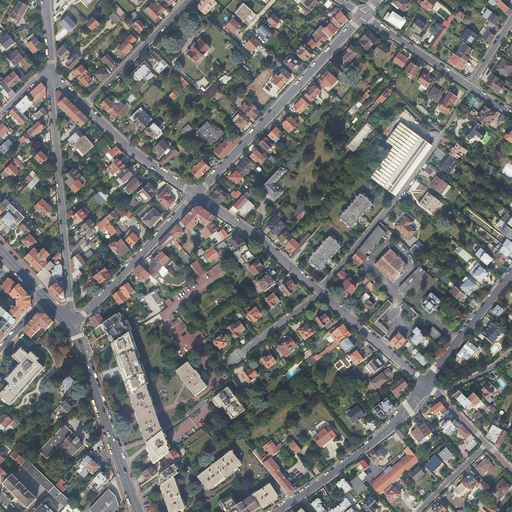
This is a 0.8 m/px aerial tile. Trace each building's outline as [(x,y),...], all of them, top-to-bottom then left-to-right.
[(21,21),(29,5),(20,0),(11,16),(21,21)] [(112,0),(106,0),(105,2),(111,8),(116,3),(112,0)] [(213,0),(203,0),(197,7),(205,14),(216,2),(213,0)] [(301,0),(301,1),(298,4),(308,13),(319,2),(316,0),(301,0)] [(405,0),(393,0),(393,2),(403,10),(409,3),(405,0)] [(436,0),(422,0),(421,3),(425,6),(425,5),(431,9),(434,6),(433,5),(436,0)] [(488,0),(487,1),(492,6),(496,1),(497,2),(496,4),(505,12),(509,8),(500,0),(488,0)] [(59,10),(64,14),(70,7),(65,2),(59,10)] [(124,22),(126,20),(129,17),(116,3),(111,8),(114,11),(119,17),(122,20),(123,21),(124,22)] [(160,15),(165,9),(160,4),(157,8),(151,3),(144,10),(154,19),(159,14),(160,15)] [(460,10),(463,12),(466,8),(467,9),(470,6),(465,3),(461,9),(460,10)] [(253,11),(244,4),(236,13),(244,21),(253,11)] [(331,20),(337,28),(347,18),(341,12),(340,11),(335,8),(331,13),(335,17),(331,20)] [(483,16),(487,19),(494,24),(499,18),(493,13),(494,12),(490,8),(483,16)] [(114,22),(119,17),(114,11),(109,16),(114,22)] [(393,12),(391,14),(388,19),(389,20),(400,28),(405,20),(393,12)] [(77,24),(66,14),(60,22),(70,32),(77,24)] [(273,14),(267,20),(275,27),(278,24),(277,23),(280,20),(273,14)] [(99,23),(93,17),(87,23),(93,29),(99,23)] [(437,21),(433,18),(428,25),(432,28),(437,21)] [(413,36),(419,40),(423,34),(420,33),(425,24),(417,19),(411,28),(415,30),(414,31),(416,33),(413,36)] [(442,24),(442,25),(447,29),(451,24),(445,19),(442,24)] [(491,28),(494,24),(487,19),(484,22),(491,28)] [(139,32),(144,26),(138,20),(132,26),(139,32)] [(229,26),(224,32),(229,36),(232,32),(236,35),(238,32),(240,29),(242,27),(234,20),(231,24),(230,23),(228,26),(229,26)] [(127,34),(131,29),(130,28),(124,22),(123,21),(121,22),(127,30),(125,32),(127,34)] [(322,25),(316,31),(319,35),(325,40),(326,41),(337,30),(331,23),(325,28),(322,25)] [(265,38),(270,32),(263,25),(257,32),(265,38)] [(430,43),(435,47),(438,42),(446,30),(447,29),(442,25),(430,43)] [(274,28),(271,31),(277,36),(279,33),(274,28)] [(468,46),(476,34),(467,28),(459,39),(463,42),(468,46)] [(11,37),(10,36),(5,30),(1,33),(4,38),(6,37),(8,39),(11,37)] [(494,35),(486,30),(481,37),(489,43),(494,35)] [(369,31),(359,41),(367,49),(377,39),(369,31)] [(42,45),(33,34),(26,39),(28,41),(29,40),(30,42),(27,44),(33,52),(42,45)] [(127,39),(119,47),(125,53),(133,46),(131,44),(136,39),(131,34),(126,39),(127,39)] [(325,40),(319,35),(313,41),(312,39),(308,43),(313,48),(316,44),(319,47),(325,40)] [(252,37),(246,44),(253,50),(259,43),(252,37)] [(200,39),(187,53),(196,62),(210,48),(200,39)] [(380,42),(374,52),(384,58),(390,49),(380,42)] [(467,56),(472,48),(468,46),(463,42),(455,54),(467,62),(469,57),(467,56)] [(298,51),(297,53),(303,59),(305,58),(307,59),(314,52),(304,43),(297,50),(298,51)] [(364,58),(352,45),(341,56),(343,58),(340,61),(345,66),(352,58),(358,63),(364,58)] [(58,53),(64,59),(70,53),(69,51),(65,47),(58,53)] [(15,67),(16,66),(24,58),(17,49),(7,57),(15,67)] [(162,59),(154,51),(151,54),(159,62),(162,59)] [(398,52),(392,61),(403,67),(408,58),(398,52)] [(117,64),(107,53),(103,57),(113,68),(117,64)] [(464,70),(468,63),(467,62),(455,54),(454,53),(449,60),(464,70)] [(78,60),(74,55),(73,54),(71,56),(70,56),(68,58),(69,59),(70,61),(69,62),(67,64),(71,68),(79,60),(78,60)] [(292,56),(285,63),(294,71),(297,67),(298,68),(301,64),(292,56)] [(511,63),(503,58),(497,69),(508,76),(511,69),(511,63)] [(159,63),(168,71),(171,68),(162,59),(159,62),(159,63)] [(139,82),(152,70),(144,62),(132,75),(139,82)] [(411,62),(405,71),(414,77),(419,68),(411,62)] [(74,72),(80,79),(88,71),(82,64),(74,72)] [(102,80),(110,71),(106,67),(103,69),(102,67),(96,73),(102,80)] [(276,75),(272,79),(277,84),(277,85),(279,87),(280,87),(281,86),(281,87),(284,84),(284,83),(287,80),(288,80),(290,78),(290,77),(291,75),(283,68),(280,71),(282,73),(278,77),(276,75)] [(26,84),(29,81),(18,69),(15,71),(21,79),(26,84)] [(16,83),(21,79),(15,71),(14,71),(10,75),(16,83)] [(94,81),(96,78),(91,73),(89,71),(88,71),(80,79),(87,86),(93,80),(94,81)] [(327,71),(316,82),(323,89),(326,86),(327,87),(330,84),(327,80),(327,79),(329,81),(333,78),(331,76),(331,75),(327,71)] [(151,72),(145,78),(148,82),(155,76),(151,72)] [(418,82),(427,88),(433,79),(429,76),(428,77),(423,74),(418,82)] [(16,83),(10,75),(4,80),(11,87),(16,83)] [(505,83),(493,75),(487,83),(499,92),(505,83)] [(12,97),(16,93),(11,87),(4,80),(0,83),(4,88),(3,89),(6,93),(8,91),(12,97)] [(34,98),(32,100),(32,101),(46,88),(46,87),(41,83),(30,92),(32,94),(35,97),(34,98)] [(133,88),(127,83),(124,86),(129,92),(133,88)] [(182,83),(175,89),(180,93),(187,87),(182,83)] [(322,92),(314,85),(304,95),(312,102),(315,99),(314,99),(318,94),(319,95),(322,92)] [(434,87),(428,96),(436,102),(442,93),(434,87)] [(32,101),(34,103),(36,105),(46,95),(46,88),(32,101)] [(205,93),(202,96),(208,102),(219,91),(216,88),(208,96),(205,93)] [(55,92),(57,106),(58,104),(63,110),(64,109),(68,113),(72,118),(80,111),(70,101),(59,90),(55,92)] [(359,108),(361,105),(360,105),(369,95),(368,94),(370,92),(368,90),(355,104),(359,108)] [(389,95),(385,91),(373,104),(375,105),(376,106),(378,103),(377,102),(379,100),(382,103),(389,95)] [(457,96),(450,92),(439,109),(443,112),(444,112),(447,114),(452,106),(452,105),(457,96)] [(27,95),(16,106),(23,113),(34,103),(32,101),(32,100),(27,95)] [(330,100),(336,106),(341,101),(335,95),(330,100)] [(310,102),(304,96),(303,97),(302,96),(299,100),(300,100),(293,107),(299,113),(310,102)] [(101,104),(108,112),(115,106),(107,98),(101,104)] [(115,106),(108,112),(114,118),(122,111),(118,106),(122,102),(120,101),(115,106)] [(419,103),(416,106),(426,115),(429,113),(419,103)] [(354,113),(359,108),(355,104),(350,109),(354,113)] [(9,112),(10,112),(20,123),(23,125),(29,119),(23,113),(16,106),(16,105),(9,112)] [(254,118),(260,112),(252,105),(245,113),(248,116),(249,114),(254,118)] [(37,113),(41,117),(47,111),(43,107),(37,113)] [(214,107),(208,114),(210,116),(214,112),(216,114),(219,112),(214,107)] [(477,118),(487,126),(495,114),(490,111),(490,110),(485,107),(479,116),(477,118)] [(141,108),(130,118),(137,126),(148,115),(146,113),(143,116),(141,113),(144,111),(141,108)] [(80,111),(72,118),(79,124),(78,125),(80,127),(88,119),(84,115),(80,111)] [(501,126),(507,117),(503,114),(498,121),(499,122),(498,124),(501,126)] [(148,115),(137,126),(142,130),(150,122),(148,120),(150,117),(148,115)] [(241,129),(249,121),(243,115),(240,117),(238,115),(236,118),(238,120),(235,123),(241,129)] [(290,116),(282,124),(286,127),(284,129),(288,132),(297,123),(290,116)] [(64,119),(59,124),(59,131),(68,122),(64,119)] [(481,125),(474,120),(468,130),(464,133),(467,138),(466,138),(468,140),(469,140),(470,141),(473,138),(473,137),(475,135),(480,138),(485,132),(479,128),(481,125)] [(38,121),(28,131),(20,139),(23,142),(31,134),(34,131),(33,131),(35,129),(38,133),(44,127),(38,121)] [(198,130),(195,133),(203,140),(203,141),(204,140),(209,144),(213,139),(215,141),(224,133),(214,123),(211,125),(207,121),(201,127),(200,127),(197,130),(198,130)] [(367,122),(346,146),(354,152),(374,128),(367,122)] [(156,136),(158,138),(162,135),(163,133),(161,131),(161,130),(154,123),(149,128),(148,127),(145,130),(149,134),(150,134),(154,138),(156,136)] [(394,146),(407,128),(400,123),(387,141),(388,141),(394,146)] [(15,132),(10,127),(9,129),(3,124),(0,126),(0,135),(2,137),(6,133),(9,130),(13,135),(15,132)] [(276,127),(268,135),(274,141),(282,133),(276,127)] [(395,195),(396,195),(432,146),(407,128),(394,146),(371,177),(395,195)] [(78,130),(73,134),(75,136),(73,139),(76,142),(83,136),(80,132),(79,130),(78,130)] [(229,140),(234,145),(237,142),(241,138),(236,133),(229,140)] [(46,137),(43,134),(37,139),(40,142),(46,137)] [(76,142),(73,145),(82,156),(94,146),(84,135),(83,136),(76,142)] [(273,144),(265,137),(259,143),(267,151),(273,144)] [(216,152),(222,158),(227,153),(231,149),(232,147),(234,145),(229,140),(228,138),(222,144),(221,143),(219,145),(220,146),(216,152)] [(170,143),(168,140),(165,143),(162,140),(155,147),(162,154),(172,144),(170,143)] [(6,141),(5,142),(0,147),(0,149),(4,154),(9,149),(6,147),(9,144),(6,141)] [(291,145),(295,150),(299,146),(294,141),(291,145)] [(450,154),(456,159),(461,151),(464,154),(467,150),(456,142),(448,153),(450,154)] [(119,149),(116,146),(109,152),(115,160),(118,158),(123,153),(119,149)] [(428,166),(437,172),(450,154),(448,153),(439,147),(426,164),(428,166)] [(42,149),(35,156),(41,162),(47,156),(43,152),(44,151),(42,149)] [(256,149),(249,156),(256,162),(262,156),(256,149)] [(170,150),(159,162),(162,165),(174,154),(170,150)] [(115,160),(110,165),(112,167),(109,169),(111,172),(122,163),(118,158),(115,160)] [(246,158),(242,163),(249,170),(254,165),(246,158)] [(195,164),(190,170),(198,178),(209,167),(202,160),(197,165),(195,164)] [(20,172),(11,163),(5,169),(11,174),(13,172),(16,176),(20,172)] [(122,163),(111,172),(113,174),(116,172),(118,174),(126,167),(122,163)] [(249,170),(242,163),(237,168),(244,175),(249,170)] [(285,170),(281,166),(261,188),(273,200),(282,191),(273,183),(285,170)] [(435,175),(437,173),(437,172),(428,166),(425,170),(431,175),(432,172),(435,175)] [(119,175),(120,176),(124,180),(124,181),(132,174),(127,168),(119,175)] [(11,174),(5,169),(2,173),(7,178),(11,175),(11,174)] [(66,181),(71,186),(78,180),(70,171),(67,175),(70,178),(66,181)] [(236,171),(230,177),(236,183),(242,177),(236,171)] [(40,178),(36,174),(32,178),(33,179),(29,183),(26,187),(28,189),(30,186),(32,188),(37,183),(37,182),(40,178)] [(448,184),(437,176),(430,186),(441,194),(448,184)] [(126,185),(132,191),(141,184),(135,178),(126,185)] [(299,178),(294,183),(298,186),(300,184),(301,185),(304,182),(299,178)] [(78,180),(71,186),(76,192),(83,186),(78,180)] [(146,203),(149,199),(157,192),(148,183),(138,192),(143,197),(142,199),(145,203),(146,203)] [(107,184),(98,193),(106,201),(110,198),(104,192),(109,186),(107,184)] [(166,188),(157,198),(167,208),(174,201),(168,196),(171,193),(166,188)] [(213,196),(220,202),(226,195),(219,188),(215,192),(216,193),(213,196)] [(237,200),(242,196),(237,191),(235,194),(233,196),(237,200)] [(338,218),(351,229),(373,203),(361,192),(338,218)] [(441,201),(428,192),(420,204),(432,213),(441,201)] [(98,193),(93,197),(101,206),(106,201),(98,193)] [(471,198),(465,194),(462,197),(469,202),(471,198)] [(242,196),(228,211),(235,215),(248,200),(242,195),(242,196)] [(44,199),(43,198),(35,206),(40,211),(49,202),(45,198),(44,199)] [(71,200),(66,204),(67,210),(74,203),(71,200)] [(254,206),(248,201),(239,211),(243,215),(247,211),(248,212),(254,206)] [(304,201),(295,210),(297,212),(300,214),(308,205),(304,201)] [(52,206),(49,202),(40,211),(45,216),(53,208),(51,207),(52,206)] [(25,217),(11,203),(7,206),(9,208),(7,209),(8,211),(2,218),(13,229),(25,217)] [(84,206),(72,216),(78,223),(86,215),(85,214),(88,212),(84,206)] [(194,206),(180,221),(188,228),(194,234),(196,232),(192,228),(199,220),(206,225),(212,220),(217,217),(200,206),(196,206),(194,206)] [(116,207),(114,210),(105,217),(109,221),(120,211),(116,207)] [(153,208),(142,220),(150,227),(161,215),(153,208)] [(492,217),(494,215),(486,209),(484,211),(492,217)] [(117,223),(120,226),(132,215),(129,211),(128,210),(125,213),(126,214),(117,223)] [(279,213),(267,225),(277,234),(286,225),(280,219),(282,216),(279,213)] [(415,221),(414,220),(406,213),(395,225),(409,239),(417,230),(411,225),(415,221)] [(295,219),(294,221),(296,223),(302,217),(300,214),(295,219)] [(503,222),(506,224),(507,223),(511,226),(511,216),(508,222),(505,220),(503,222)] [(104,226),(106,228),(111,224),(109,221),(105,217),(100,222),(97,225),(87,234),(89,237),(95,232),(98,227),(100,229),(104,226)] [(76,232),(81,238),(95,225),(89,219),(81,226),(81,227),(76,232)] [(219,229),(212,220),(206,225),(200,230),(204,236),(206,234),(208,237),(210,236),(217,230),(219,229)] [(175,227),(169,233),(175,239),(176,240),(178,243),(181,240),(178,237),(184,232),(188,228),(180,221),(175,227)] [(511,229),(506,225),(506,224),(503,222),(503,221),(501,223),(505,226),(501,231),(511,239),(511,236),(511,229)] [(16,231),(23,238),(31,230),(24,222),(16,231)] [(349,261),(356,268),(367,257),(365,255),(389,230),(380,222),(349,261)] [(218,232),(217,230),(210,236),(212,239),(216,237),(219,241),(228,235),(223,229),(218,232)] [(124,242),(129,249),(139,238),(130,230),(127,233),(128,235),(125,239),(126,240),(124,242)] [(277,238),(286,246),(293,238),(294,237),(285,230),(277,238)] [(37,241),(30,233),(22,240),(30,248),(37,241)] [(162,241),(158,245),(161,249),(175,239),(169,233),(162,241)] [(286,246),(296,254),(312,236),(308,233),(299,243),(293,238),(286,246)] [(307,260),(319,271),(342,246),(329,235),(319,246),(307,260)] [(246,244),(241,238),(240,239),(238,236),(231,241),(234,245),(231,247),(234,252),(246,244)] [(500,243),(511,251),(511,249),(511,248),(509,246),(511,243),(503,237),(499,242),(500,243)] [(82,238),(73,247),(75,250),(84,241),(82,238)] [(120,256),(129,249),(124,242),(122,239),(116,243),(115,242),(110,245),(114,251),(116,250),(120,256)] [(178,243),(176,240),(174,242),(181,250),(183,248),(178,243)] [(227,245),(224,241),(218,246),(221,249),(227,245)] [(499,250),(507,257),(509,254),(510,255),(511,253),(511,252),(511,251),(500,243),(499,245),(501,247),(499,250)] [(254,257),(246,244),(234,252),(243,265),(246,263),(254,257)] [(416,256),(421,250),(415,244),(410,250),(416,256)] [(34,246),(25,256),(41,271),(49,262),(45,258),(50,253),(44,247),(41,251),(42,251),(41,253),(40,253),(37,250),(37,249),(34,246)] [(212,246),(206,251),(208,253),(206,254),(211,261),(219,255),(212,246)] [(479,247),(475,252),(476,253),(475,255),(487,265),(493,258),(479,247)] [(201,248),(197,251),(201,256),(205,253),(201,248)] [(41,271),(37,274),(39,276),(42,280),(48,286),(58,281),(50,272),(52,271),(54,276),(56,275),(58,279),(61,278),(60,275),(63,275),(61,249),(49,262),(41,271)] [(406,270),(406,264),(389,249),(374,265),(394,283),(406,270)] [(495,256),(503,263),(506,260),(505,259),(507,257),(499,250),(495,256)] [(86,255),(89,260),(94,256),(91,251),(86,255)] [(157,254),(155,256),(156,257),(155,258),(163,265),(169,258),(162,251),(158,255),(157,254)] [(78,253),(71,259),(72,266),(72,273),(78,268),(85,263),(78,253)] [(163,265),(155,258),(155,259),(153,258),(152,260),(152,262),(149,265),(151,266),(147,271),(150,275),(152,276),(156,280),(160,276),(162,277),(165,274),(164,273),(167,269),(165,267),(163,265)] [(191,264),(200,276),(207,272),(200,262),(198,259),(195,261),(191,264)] [(258,261),(249,268),(254,275),(263,269),(261,266),(261,265),(258,261)] [(246,263),(243,265),(239,268),(242,273),(249,268),(246,263)] [(103,265),(92,273),(96,278),(97,278),(100,283),(110,276),(103,265)] [(140,265),(133,272),(142,281),(145,279),(146,279),(150,275),(147,271),(140,265)] [(419,283),(423,287),(425,289),(433,279),(420,266),(399,288),(407,296),(410,293),(419,283)] [(473,275),(480,282),(489,272),(481,266),(473,275)] [(344,267),(337,274),(345,281),(342,284),(351,292),(355,287),(350,282),(353,280),(345,273),(346,272),(344,270),(346,269),(344,267)] [(78,268),(72,273),(73,281),(82,273),(78,268)] [(276,273),(274,271),(263,279),(258,283),(265,292),(272,286),(276,284),(270,277),(276,273)] [(445,281),(448,279),(440,272),(438,274),(445,281)] [(258,283),(263,279),(261,276),(253,281),(255,285),(258,283)] [(459,290),(465,295),(467,293),(469,295),(473,290),(472,289),(476,284),(469,278),(467,276),(463,280),(465,282),(460,287),(461,288),(459,290)] [(358,284),(362,287),(363,285),(368,280),(365,277),(358,284)] [(282,278),(276,284),(272,286),(277,292),(281,289),(281,288),(282,287),(289,296),(293,293),(292,291),(297,287),(291,280),(286,283),(282,278)] [(8,279),(1,287),(10,294),(17,286),(8,279)] [(368,280),(363,285),(366,288),(367,287),(369,289),(373,285),(368,280)] [(58,281),(48,286),(61,300),(63,299),(65,298),(64,286),(62,287),(58,282),(59,281),(58,281)] [(415,297),(423,287),(419,283),(410,293),(415,297)] [(120,290),(121,291),(125,297),(133,292),(128,284),(120,290)] [(17,299),(17,306),(25,313),(31,307),(31,301),(31,298),(19,285),(10,295),(14,300),(16,298),(17,299)] [(460,301),(465,295),(459,290),(455,286),(450,291),(460,301)] [(161,309),(158,306),(163,303),(155,290),(143,297),(154,313),(161,309)] [(121,291),(112,297),(114,299),(117,304),(118,305),(127,300),(125,297),(121,291)] [(430,297),(424,303),(422,305),(431,313),(439,305),(438,304),(442,300),(432,291),(428,295),(430,297)] [(357,302),(366,311),(367,310),(369,311),(374,305),(367,298),(370,296),(366,292),(357,302)] [(274,293),(265,300),(272,309),(276,306),(275,304),(279,301),(274,293)] [(366,323),(383,338),(387,333),(375,323),(391,306),(391,303),(387,300),(366,323)] [(419,315),(405,302),(401,306),(401,308),(413,319),(415,319),(419,315)] [(497,305),(492,312),(496,316),(497,315),(499,317),(504,311),(497,305)] [(8,314),(17,322),(25,313),(17,306),(16,308),(14,307),(8,314)] [(3,322),(0,325),(0,330),(5,335),(17,322),(8,314),(6,312),(4,310),(0,307),(0,316),(2,318),(3,318),(6,320),(4,323),(3,322)] [(257,307),(248,314),(255,322),(259,319),(258,318),(262,314),(257,307)] [(96,329),(101,326),(103,324),(107,322),(105,319),(103,321),(101,317),(103,316),(99,309),(90,318),(91,320),(90,320),(96,329)] [(127,327),(131,333),(134,331),(130,325),(130,324),(126,318),(125,319),(121,312),(118,314),(122,321),(123,320),(127,326),(127,327)] [(37,314),(22,331),(31,339),(41,328),(46,331),(51,326),(54,323),(46,314),(37,314)] [(111,336),(115,342),(129,334),(131,333),(127,327),(127,326),(123,320),(122,321),(118,314),(107,322),(103,324),(107,330),(108,330),(112,336),(111,336)] [(315,327),(313,329),(321,338),(326,334),(323,331),(325,329),(323,327),(330,321),(325,314),(320,317),(319,315),(315,319),(321,326),(317,329),(315,327)] [(496,340),(503,331),(490,321),(486,326),(488,328),(489,329),(487,332),(486,331),(485,331),(484,330),(482,334),(483,334),(482,335),(491,343),(495,338),(496,340)] [(233,325),(228,329),(235,338),(239,335),(238,334),(245,330),(240,323),(234,327),(233,325)] [(108,337),(113,344),(115,342),(111,336),(112,336),(108,330),(107,330),(103,324),(101,326),(106,333),(106,332),(109,337),(108,337)] [(305,340),(313,333),(307,325),(299,331),(302,335),(301,336),(304,339),(305,340)] [(423,331),(416,325),(413,329),(413,332),(415,334),(410,339),(417,345),(425,336),(421,332),(423,331)] [(343,326),(330,335),(334,340),(336,339),(338,340),(318,356),(320,359),(326,354),(329,352),(339,344),(348,337),(350,335),(343,326)] [(433,327),(428,332),(439,342),(444,336),(433,327)] [(389,343),(393,347),(395,345),(403,337),(398,333),(389,343)] [(113,344),(132,397),(146,386),(147,385),(129,334),(115,342),(113,344)] [(221,335),(214,342),(215,343),(214,344),(215,345),(216,345),(220,349),(227,343),(221,335)] [(201,342),(206,348),(209,345),(208,344),(211,342),(207,337),(205,339),(201,342)] [(355,346),(348,337),(339,344),(346,353),(355,346)] [(403,337),(395,345),(397,348),(406,339),(403,337)] [(290,338),(278,346),(285,355),(289,352),(288,351),(295,346),(290,338)] [(463,357),(467,360),(476,348),(468,342),(457,356),(461,359),(463,357)] [(347,354),(334,364),(339,369),(344,365),(347,369),(351,365),(348,362),(351,360),(356,366),(364,359),(358,352),(364,347),(361,343),(355,348),(347,354)] [(408,348),(406,350),(411,354),(413,352),(415,354),(414,356),(424,365),(428,360),(411,344),(408,348)] [(399,352),(402,354),(406,350),(408,348),(406,345),(399,352)] [(0,397),(9,405),(43,368),(37,363),(39,361),(31,353),(29,355),(21,349),(13,358),(21,364),(5,382),(9,385),(0,395),(0,397)] [(265,356),(260,359),(267,369),(276,362),(271,355),(266,358),(265,356)] [(312,366),(317,361),(313,356),(307,360),(312,366)] [(378,362),(379,361),(376,357),(363,367),(369,374),(372,371),(374,374),(382,367),(378,362)] [(188,362),(176,372),(195,396),(208,387),(188,362)] [(296,364),(284,375),(288,380),(301,369),(296,364)] [(247,372),(246,371),(241,374),(248,383),(258,376),(252,368),(249,371),(247,372)] [(387,374),(384,370),(375,376),(382,384),(390,378),(387,374)] [(504,378),(498,373),(495,376),(501,381),(504,378)] [(69,376),(61,384),(67,390),(75,382),(69,376)] [(402,379),(390,389),(397,398),(401,395),(399,392),(407,385),(402,379)] [(497,390),(489,382),(481,390),(483,393),(481,395),(490,404),(493,401),(490,398),(497,390)] [(130,398),(147,444),(163,432),(164,431),(161,429),(146,386),(132,397),(130,398)] [(227,388),(213,400),(220,410),(223,408),(225,411),(226,410),(234,419),(245,410),(227,388)] [(468,400),(459,391),(453,396),(468,412),(474,407),(468,400)] [(488,408),(474,393),(468,400),(474,407),(477,410),(482,406),(486,410),(488,408)] [(72,394),(61,405),(66,411),(65,412),(67,413),(76,403),(73,401),(75,398),(72,394)] [(387,399),(373,410),(377,414),(375,416),(379,421),(395,408),(387,399)] [(344,410),(354,423),(366,414),(356,401),(344,410)] [(449,411),(441,402),(431,410),(435,415),(437,415),(440,411),(443,416),(447,413),(449,411)] [(493,407),(490,410),(494,415),(498,407),(497,405),(494,407),(493,407)] [(6,412),(0,417),(0,425),(3,429),(5,427),(6,428),(16,418),(12,414),(10,416),(6,412)] [(52,412),(42,423),(45,425),(55,415),(52,412)] [(475,417),(479,421),(484,417),(480,412),(475,417)] [(450,415),(439,425),(449,436),(456,430),(465,440),(466,440),(469,443),(471,441),(474,438),(464,427),(461,424),(456,427),(450,420),(454,417),(451,414),(450,415)] [(18,420),(13,426),(17,429),(22,423),(18,420)] [(424,423),(412,433),(419,442),(431,433),(424,423)] [(65,424),(39,450),(47,458),(59,446),(64,451),(63,452),(68,458),(73,453),(74,454),(83,445),(82,444),(83,442),(81,440),(78,436),(75,439),(73,436),(72,438),(69,436),(73,432),(65,424)] [(337,437),(328,426),(313,438),(322,449),(337,437)] [(493,426),(486,438),(495,444),(502,432),(495,427),(493,426)] [(402,428),(396,432),(402,440),(408,436),(402,428)] [(502,432),(495,444),(494,445),(497,447),(499,448),(507,434),(506,433),(507,430),(504,428),(502,432)] [(238,435),(235,431),(227,437),(231,441),(238,435)] [(163,432),(147,444),(149,448),(148,449),(150,452),(149,453),(151,455),(150,455),(153,459),(152,460),(155,464),(158,461),(165,456),(171,451),(170,449),(171,448),(169,445),(170,444),(169,442),(169,441),(167,438),(163,432)] [(253,452),(263,464),(271,458),(281,449),(278,446),(276,447),(271,441),(262,448),(268,454),(262,459),(255,450),(253,452)] [(373,485),(372,486),(380,495),(382,493),(384,492),(392,484),(400,478),(416,464),(419,461),(408,446),(406,447),(407,448),(404,450),(408,455),(392,468),(386,473),(376,482),(373,485)] [(446,448),(439,454),(445,462),(453,455),(446,448)] [(174,450),(171,451),(165,456),(170,463),(179,456),(174,450)] [(380,451),(371,458),(375,462),(373,463),(374,465),(376,464),(377,465),(385,458),(383,455),(385,453),(383,450),(380,451)] [(11,454),(22,465),(26,461),(14,451),(11,454)] [(231,451),(198,477),(208,491),(241,465),(231,451)] [(88,455),(80,463),(86,468),(93,461),(88,455)] [(426,468),(431,473),(442,463),(435,455),(424,466),(426,468)] [(263,464),(274,478),(281,473),(278,470),(280,469),(271,458),(263,464)] [(486,458),(476,469),(482,475),(492,465),(486,458)] [(21,466),(49,492),(54,486),(27,460),(26,461),(22,465),(21,466)] [(370,467),(364,460),(357,466),(362,472),(363,472),(370,467)] [(93,461),(86,468),(88,470),(93,474),(100,466),(93,461)] [(421,463),(419,461),(416,464),(420,468),(419,469),(419,468),(411,475),(416,481),(424,474),(422,472),(426,468),(424,466),(421,463)] [(175,465),(158,477),(159,479),(158,479),(160,483),(161,483),(161,486),(178,473),(176,471),(178,469),(175,465)] [(151,466),(143,473),(148,480),(157,473),(151,466)] [(372,469),(370,467),(363,472),(366,475),(372,469)] [(0,468),(0,480),(3,484),(10,477),(0,468)] [(101,470),(92,480),(97,485),(94,488),(97,492),(110,478),(101,470)] [(345,472),(342,475),(344,477),(349,483),(357,477),(355,475),(350,479),(345,472)] [(274,478),(288,496),(299,489),(296,484),(293,487),(281,473),(274,478)] [(3,484),(28,508),(36,498),(12,475),(10,477),(3,484)] [(471,476),(470,476),(468,475),(467,476),(466,477),(466,478),(466,479),(465,479),(456,488),(456,489),(460,493),(461,493),(467,487),(470,491),(475,486),(476,487),(479,485),(471,476)] [(342,487),(347,493),(353,488),(349,483),(344,477),(336,484),(340,489),(342,487)] [(349,483),(353,488),(359,495),(367,488),(357,477),(349,483)] [(173,478),(161,487),(170,511),(175,511),(185,508),(173,478)] [(491,492),(498,498),(503,493),(504,494),(511,487),(503,479),(491,492)] [(487,491),(490,488),(484,481),(481,485),(487,491)] [(252,497),(261,508),(278,497),(270,484),(252,497)] [(395,487),(392,484),(384,492),(386,494),(395,487)] [(71,485),(69,488),(75,494),(78,491),(71,485)] [(49,492),(65,508),(71,502),(69,500),(63,494),(54,486),(49,492)] [(388,496),(392,501),(400,494),(395,487),(386,494),(388,496)] [(327,494),(323,488),(319,491),(323,497),(327,494)] [(109,489),(90,509),(93,511),(114,511),(119,507),(116,496),(109,489)] [(63,494),(69,500),(71,498),(65,492),(63,494)] [(256,511),(261,509),(251,497),(240,504),(237,503),(231,494),(219,502),(225,511),(224,511),(256,511)] [(363,500),(359,495),(355,498),(359,503),(363,500)] [(370,501),(365,507),(369,511),(374,511),(376,511),(376,510),(377,508),(375,506),(378,503),(371,496),(368,499),(370,501)] [(344,501),(339,505),(344,511),(352,505),(353,504),(347,497),(343,500),(344,501)] [(318,498),(311,505),(317,511),(323,511),(326,510),(321,504),(323,502),(318,498)] [(483,509),(487,505),(480,499),(475,504),(474,506),(479,510),(476,511),(469,511),(468,511),(480,511),(481,511),(483,509)] [(65,508),(61,511),(81,511),(71,502),(65,508)]
